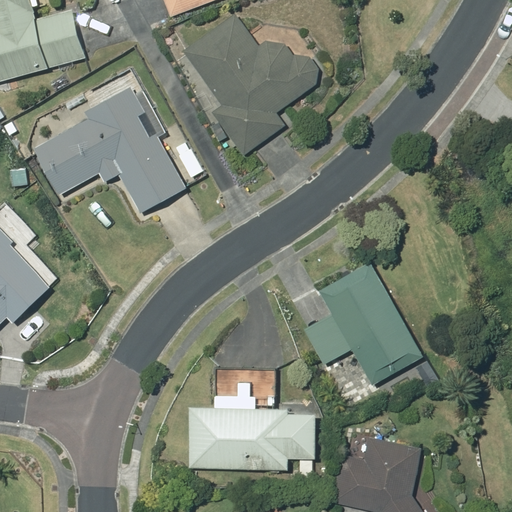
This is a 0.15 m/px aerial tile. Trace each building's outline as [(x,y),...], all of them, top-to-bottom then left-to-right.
[(0,0),(0,18),(2,24),(0,24),(0,78),(93,53),(79,5),(46,15),(41,0),(0,0)] [(172,0),(177,13),(209,0),(172,0)] [(292,122),(283,109),(324,80),(326,66),(317,52),(301,52),(292,41),(273,37),(265,43),(243,12),(191,48),(229,102),(220,107),(251,151),(292,122)] [(97,112),(43,143),(68,189),(123,159),(149,208),(195,182),(139,81),(94,107),(97,112)] [(0,106),(0,117),(0,118),(9,114),(4,105),(0,106)] [(215,124),(223,139),(232,134),(224,119),(215,124)] [(185,151),(197,174),(209,168),(196,145),(185,151)] [(0,214),(0,326),(16,311),(22,317),(59,281),(17,239),(21,236),(0,214)] [(366,264),(315,293),(368,387),(419,358),(366,264)] [(427,369),(407,381),(413,393),(434,381),(427,369)] [(311,395),(306,384),(297,388),(301,399),(311,395)] [(185,469),(283,471),(283,460),(310,461),(311,416),(282,415),(282,411),(187,409),(185,469)] [(376,511),(417,511),(407,497),(417,449),(365,438),(361,461),(339,456),(330,502),(376,511)] [(269,488),(270,500),(279,500),(279,488),(269,488)]
